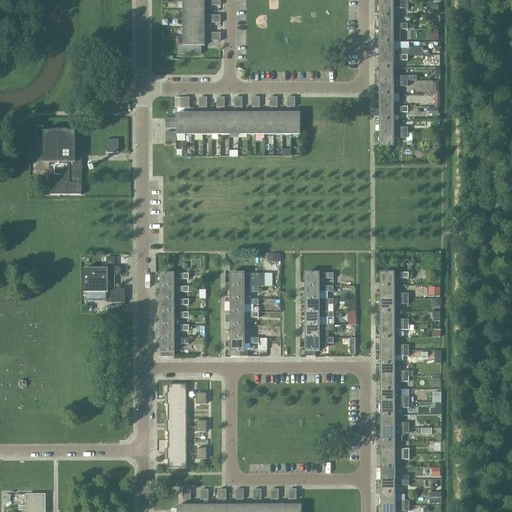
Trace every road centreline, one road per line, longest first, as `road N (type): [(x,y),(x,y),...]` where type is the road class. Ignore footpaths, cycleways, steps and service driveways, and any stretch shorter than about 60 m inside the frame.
road 1 (residential): [(143,368),(141,88)]
road 2 (residential): [(365,479),(231,480),(230,367)]
road 3 (residential): [(230,367),(364,367),(365,479)]
road 4 (residential): [(229,88),(363,87),(363,0)]
road 5 (residential): [(0,450),(143,450)]
